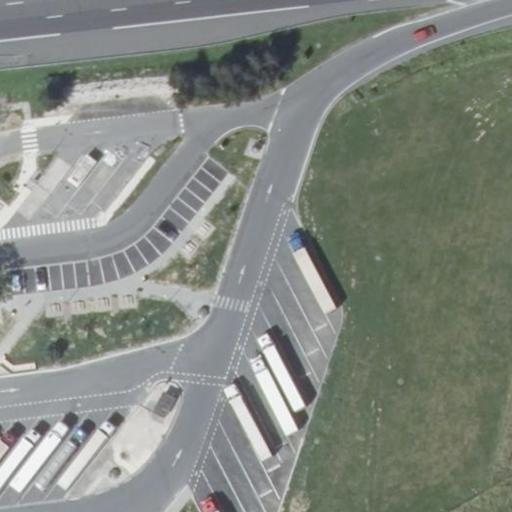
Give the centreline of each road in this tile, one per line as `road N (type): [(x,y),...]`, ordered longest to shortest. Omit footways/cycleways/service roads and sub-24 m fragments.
road 1 (motorway): [(287,102),(392,40),(511,8)]
road 2 (motorway): [(0,13),(125,0)]
